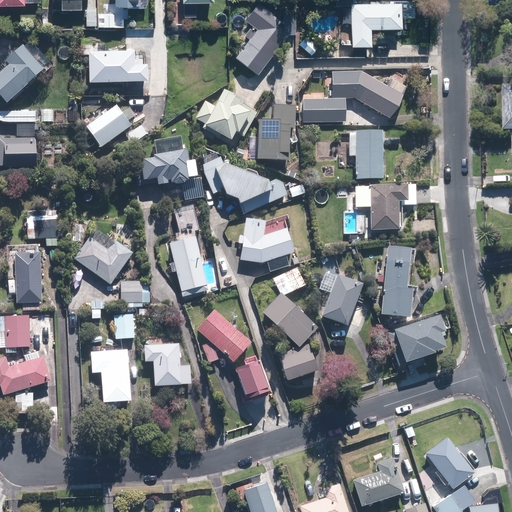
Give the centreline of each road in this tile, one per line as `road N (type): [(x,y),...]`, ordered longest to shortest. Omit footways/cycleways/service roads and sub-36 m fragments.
road 1 (residential): [(489,373),(216,463),(76,474),(26,462)]
road 2 (residential): [(452,0),(456,175),(489,373)]
